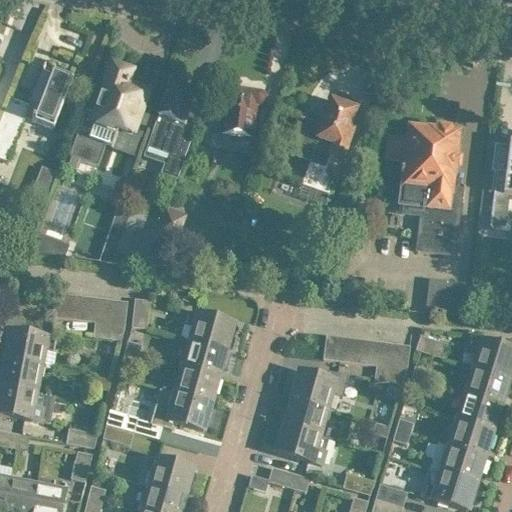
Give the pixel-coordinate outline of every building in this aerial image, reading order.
[(53,131),(72,81),(51,73),(50,75),(43,72),(46,65),(45,65),(28,107),(10,99),(0,123),(0,160),(7,164),(24,120),(53,131)] [(85,113),(68,160),(71,161),(94,170),(97,171),(105,148),(112,151),(118,133),(131,137),(135,127),(142,107),(146,97),(128,91),(129,89),(126,88),(127,85),(126,85),(127,83),(127,81),(127,80),(126,78),(125,77),(124,75),(123,74),(122,73),(120,73),(118,72),(117,72),(115,73),(113,73),(112,74),(111,75),(110,77),(109,78),(100,104),(100,103),(97,113),(92,112),(91,115),(85,113)] [(153,135),(149,145),(163,150),(161,157),(166,159),(163,167),(160,176),(161,177),(176,182),(195,131),(184,127),(196,94),(186,91),(187,87),(174,83),(173,86),(170,85),(151,135),(153,135)] [(212,139),(211,143),(213,146),(216,148),(248,151),(249,140),(253,140),(255,122),(253,122),(255,106),(257,106),(258,106),(259,106),(260,106),(261,105),(262,105),(262,104),(263,104),(263,103),(264,103),(264,102),(264,101),(264,100),(264,99),(264,98),(264,97),(263,96),(262,95),(261,94),(260,94),(259,94),(226,89),(221,135),(217,135),(214,136),(212,139)] [(299,119),(290,144),(315,152),(318,141),(332,146),(324,170),(310,165),(309,165),(301,188),(329,199),(352,134),(348,132),(352,123),(356,113),(356,112),(346,109),(345,109),(344,106),(345,106),(336,102),(336,103),(333,105),(331,104),(322,127),(299,119)] [(388,140),(385,160),(405,162),(399,215),(421,217),(417,253),(453,257),(459,204),(459,203),(460,197),(457,192),(450,192),(451,178),(452,178),(455,155),(454,155),(456,137),(452,137),(452,136),(448,133),(439,132),(436,134),(436,135),(430,134),(430,135),(410,133),(409,143),(388,140)] [(494,146),(490,174),(496,175),(493,196),(495,197),(511,198),(511,143),(509,144),(509,147),(494,146)] [(115,188),(110,200),(122,204),(126,192),(115,188)] [(166,211),(147,264),(160,269),(169,243),(177,246),(187,219),(183,217),(183,215),(183,214),(183,212),(183,210),(182,209),(180,207),(179,206),(177,206),(176,205),(174,205),(172,205),(170,206),(169,207),(167,208),(166,210),(166,211)] [(99,263),(105,264),(106,263),(111,264),(111,265),(115,266),(136,269),(144,271),(147,264),(116,253),(122,236),(110,231),(99,263)] [(36,235),(29,254),(33,255),(62,258),(66,246),(36,235)] [(11,238),(9,249),(21,250),(23,240),(11,238)] [(430,283),(426,312),(459,316),(462,287),(430,283)] [(52,320),(65,321),(68,297),(55,296),(52,320)] [(79,299),(68,297),(65,321),(76,323),(79,299)] [(76,323),(88,324),(91,300),(79,299),(76,323)] [(88,324),(95,325),(100,325),(103,302),(91,300),(88,324)] [(103,302),(100,325),(112,327),(115,303),(103,302)] [(146,331),(149,303),(134,302),(131,330),(146,331)] [(115,303),(112,327),(124,328),(127,305),(115,303)] [(189,314),(185,326),(193,330),(189,344),(226,354),(233,327),(189,314)] [(112,327),(100,325),(95,325),(93,340),(121,343),(124,328),(112,327)] [(9,334),(4,362),(40,369),(43,354),(52,355),(55,343),(9,334)] [(323,362),(335,363),(338,339),(326,338),(323,362)] [(447,347),(420,338),(415,352),(442,361),(447,347)] [(350,341),(338,339),(335,363),(347,365),(350,341)] [(362,343),(350,341),(347,365),(359,366),(362,343)] [(478,356),(473,371),(509,382),(511,371),(511,353),(473,341),(469,353),(478,356)] [(123,355),(137,358),(140,346),(128,343),(126,342),(123,355)] [(359,366),(370,368),(374,344),(362,343),(359,366)] [(231,356),(226,354),(189,344),(182,370),(218,380),(219,377),(221,377),(222,371),(227,372),(231,356)] [(386,346),(374,344),(370,368),(376,369),(382,369),(386,346)] [(382,369),(394,371),(397,347),(386,346),(382,369)] [(410,349),(397,347),(394,371),(407,372),(410,349)] [(134,368),(137,358),(123,355),(120,364),(122,364),(134,368)] [(4,362),(0,383),(0,390),(35,397),(40,369),(4,362)] [(452,393),(465,397),(500,408),(509,382),(473,371),(460,367),(452,393)] [(394,371),(382,369),(376,369),(374,383),(402,387),(407,372),(394,371)] [(414,369),(411,380),(425,384),(428,373),(414,369)] [(214,396),(218,380),(182,370),(174,396),(211,407),(212,403),(213,403),(215,396),(214,396)] [(291,402),(327,412),(331,396),(340,399),(343,387),(298,375),(291,402)] [(110,382),(95,379),(93,390),(108,393),(110,382)] [(422,394),(425,384),(411,380),(408,390),(422,394)] [(0,390),(0,417),(39,425),(48,427),(53,400),(35,397),(0,390)] [(161,393),(157,408),(162,410),(157,428),(161,430),(171,432),(173,425),(203,434),(211,407),(174,396),(161,393)] [(492,434),(500,408),(465,397),(457,423),(492,434)] [(319,438),(327,412),(291,402),(290,406),(288,405),(286,413),(288,413),(283,428),(319,438)] [(110,412),(106,427),(133,434),(137,420),(110,412)] [(399,422),(395,432),(409,436),(412,426),(399,422)] [(492,434),(457,423),(449,449),(484,460),(492,434)] [(372,436),(386,441),(390,430),(375,426),(372,436)] [(129,449),(133,434),(106,427),(103,441),(129,449)] [(315,453),(319,438),(283,428),(276,455),(320,468),(324,456),(315,453)] [(94,452),(97,437),(67,431),(64,446),(94,452)] [(406,447),(409,436),(395,432),(392,443),(406,447)] [(0,448),(15,451),(18,437),(0,433),(0,448)] [(29,438),(18,437),(15,451),(27,453),(28,444),(29,438)] [(449,449),(440,475),(476,486),(484,460),(449,449)] [(90,458),(76,454),(68,481),(83,485),(90,458)] [(153,473),(149,489),(185,499),(192,472),(148,459),(144,471),(153,473)] [(272,470),(268,485),(294,492),(298,478),(272,470)] [(429,486),(424,500),(463,511),(467,511),(476,486),(440,475),(439,475),(434,488),(429,486)] [(342,490),(369,498),(374,484),(346,476),(342,490)] [(309,481),(298,478),(294,492),(305,495),(307,487),(309,481)] [(36,490),(32,511),(60,511),(66,486),(38,480),(36,490)] [(0,482),(0,511),(4,511),(9,485),(0,482)] [(4,511),(32,511),(36,490),(9,485),(4,511)] [(379,487),(375,501),(402,509),(406,496),(379,487)] [(90,489),(88,500),(102,503),(105,493),(90,489)] [(180,511),(185,499),(149,489),(142,511),(180,511)] [(84,511),(99,511),(102,503),(88,500),(84,511)] [(349,511),(365,511),(368,504),(353,500),(349,511)] [(401,511),(402,509),(375,501),(371,511),(401,511)]
